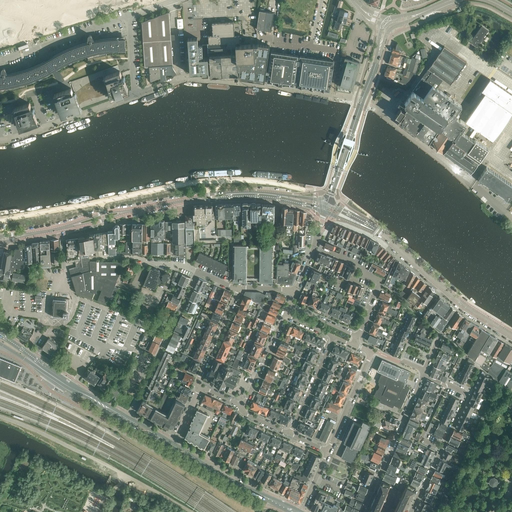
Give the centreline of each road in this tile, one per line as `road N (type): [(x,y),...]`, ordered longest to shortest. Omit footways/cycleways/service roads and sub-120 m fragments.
road 1 (secondary): [(0,240),(226,195),(325,206)]
road 2 (unclassified): [(511,335),(378,233),(325,206)]
road 3 (residential): [(134,95),(191,79),(355,101)]
road 4 (residential): [(422,374),(465,399),(411,511)]
road 5 (residential): [(127,421),(198,271)]
road 6 (residential): [(362,511),(422,374)]
road 7 (unclassified): [(0,140),(134,95)]
road 8 (primary): [(294,511),(172,447)]
road 9 (unclassified): [(0,59),(129,15)]
road 10 (residential): [(357,336),(379,281),(321,248)]
road 11 (residential): [(328,451),(370,353),(353,345)]
